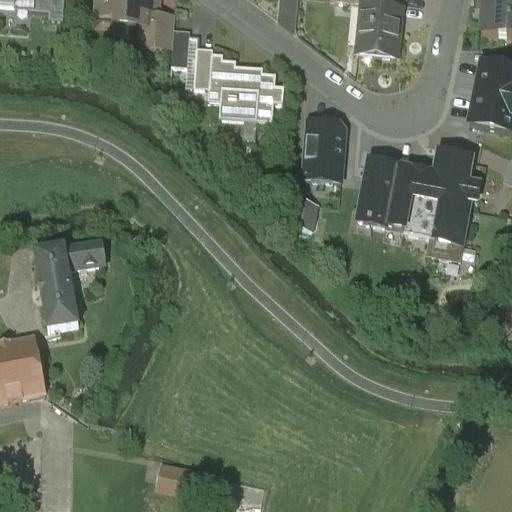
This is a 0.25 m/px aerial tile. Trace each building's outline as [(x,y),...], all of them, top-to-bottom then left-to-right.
[(0,0),(0,13),(1,13),(1,6),(32,9),(32,0),(0,0)] [(65,1),(55,0),(37,0),(36,19),(49,20),(48,28),(62,29),(65,1)] [(99,0),(98,22),(117,24),(117,31),(154,34),(155,24),(157,1),(146,0),(99,0)] [(354,0),(354,11),(363,12),(363,11),(385,13),(386,0),(354,0)] [(511,0),(487,0),(487,13),(484,13),(482,41),(511,42),(511,0)] [(385,13),(363,11),(363,12),(357,63),(396,66),(398,41),(396,40),(399,15),(385,13)] [(175,25),(155,24),(154,34),(142,33),(141,55),(173,57),(174,39),(175,25)] [(190,41),(174,39),(173,57),(171,75),(187,76),(190,41)] [(213,58),(197,57),(194,97),(209,98),(212,64),(213,58)] [(236,70),(223,69),(223,64),(212,64),(209,98),(208,111),(221,112),(219,128),(272,132),(274,112),(283,113),(284,96),(275,95),(276,84),(263,83),(263,77),(236,76),(236,70)] [(350,147),(314,148),(315,189),(350,189),(350,163),(350,147)] [(435,182),(369,170),(363,202),(373,204),(368,233),(387,236),(387,233),(402,236),(401,241),(407,242),(408,233),(405,233),(407,226),(426,230),(427,226),(438,228),(431,263),(460,269),(472,207),(461,205),(464,190),(467,191),(472,166),(439,160),(435,182)] [(313,210),(310,235),(319,236),(321,211),(313,210)] [(100,250),(65,256),(70,279),(104,273),(100,250)] [(65,256),(35,261),(41,294),(39,294),(41,305),(43,305),(49,339),(79,333),(70,279),(65,256)] [(439,348),(440,352),(446,349),(447,347),(448,345),(453,348),(457,348),(458,344),(461,346),(463,344),(465,345),(466,343),(463,342),(464,340),(460,338),(463,335),(460,326),(454,328),(454,327),(451,327),(440,322),(430,326),(427,335),(424,337),(428,346),(431,344),(439,348)] [(34,344),(0,350),(0,410),(45,402),(34,344)] [(222,485),(161,473),(156,496),(217,509),(222,485)]
